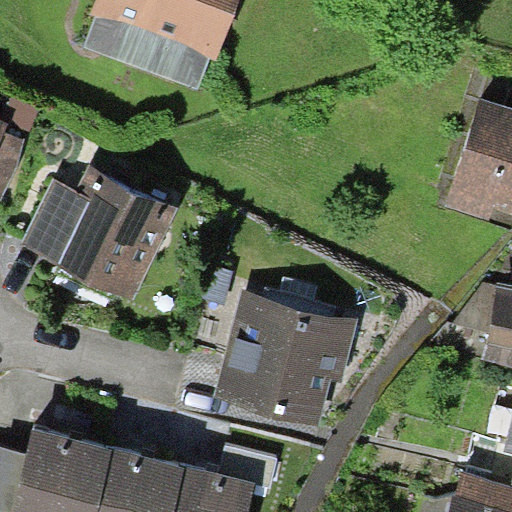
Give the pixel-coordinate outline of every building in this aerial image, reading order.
[(228,0),(88,0),(85,10),(209,55),(228,0)] [(511,94),(483,85),(449,196),(511,215),(511,94)] [(0,190),(1,190),(28,130),(0,117),(0,115),(5,104),(0,101),(0,190)] [(199,203),(90,137),(25,244),(134,310),(199,203)] [(363,306),(243,281),(218,396),(338,422),(363,306)] [(511,285),(499,284),(488,355),(511,359),(511,285)] [(235,511),(246,471),(42,420),(19,511),(235,511)] [(511,511),(511,454),(506,476),(473,467),(460,511),(511,511)]
